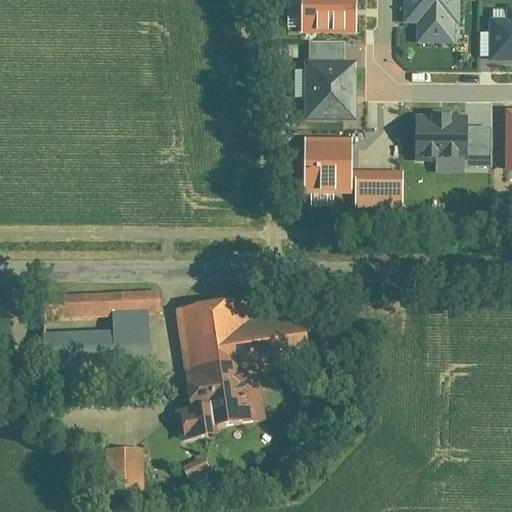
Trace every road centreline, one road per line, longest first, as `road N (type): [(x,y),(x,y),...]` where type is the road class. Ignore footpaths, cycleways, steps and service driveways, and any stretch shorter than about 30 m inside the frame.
road 1 (residential): [(511,270),(0,270)]
road 2 (unknown): [(19,270),(27,398),(56,422),(85,431),(151,424),(164,407),(170,270)]
road 3 (residential): [(511,89),(388,90)]
